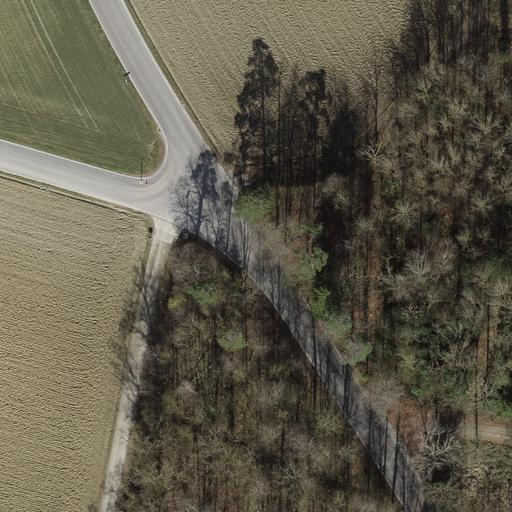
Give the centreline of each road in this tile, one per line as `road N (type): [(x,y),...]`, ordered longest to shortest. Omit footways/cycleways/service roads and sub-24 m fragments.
road 1 (tertiary): [(215,200),(425,511)]
road 2 (track): [(511,51),(465,53),(423,101),(347,164),(250,179),(215,200)]
road 3 (track): [(172,204),(109,511)]
road 4 (tertiary): [(107,0),(215,200)]
road 5 (unclassified): [(0,154),(172,204),(215,200)]
road 6 (track): [(374,432),(511,449)]
